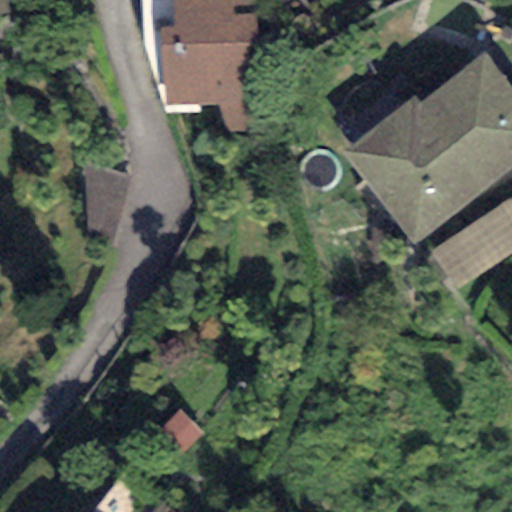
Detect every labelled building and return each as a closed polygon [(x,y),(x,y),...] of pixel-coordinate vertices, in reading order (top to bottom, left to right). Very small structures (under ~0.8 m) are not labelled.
[(0,0),(0,52),(13,53),(14,13),(25,13),(26,0),(0,0)] [(171,0),(173,28),(159,29),(162,107),(219,105),(220,131),(257,130),(252,0),(171,0)] [(412,97),(341,154),(414,246),(511,168),(511,88),(483,52),(417,104),(412,97)] [(130,181),(82,172),(88,248),(111,253),(130,181)] [(511,254),(511,197),(432,253),(459,291),(511,254)] [(204,439),(180,416),(151,448),(176,470),(204,439)] [(172,511),(159,501),(150,511),(172,511)]
